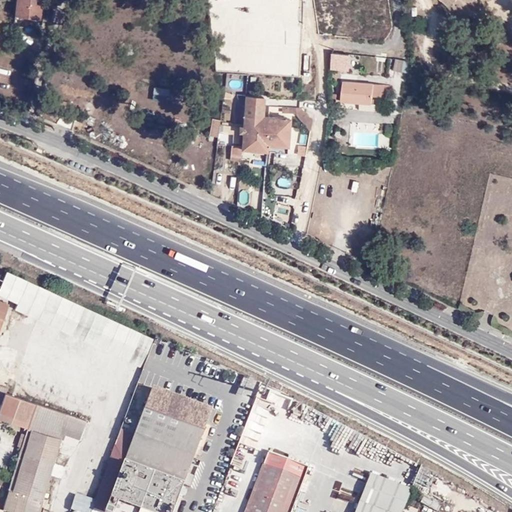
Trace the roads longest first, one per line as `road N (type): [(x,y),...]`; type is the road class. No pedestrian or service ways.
road 1 (tertiary): [(511,351),(0,118)]
road 2 (motorway): [(239,332),(511,493)]
road 3 (motorway): [(280,313),(0,189)]
road 4 (motorway): [(239,332),(511,460)]
road 5 (motorway): [(0,225),(239,332)]
road 6 (motorway): [(511,422),(280,313)]
road 7 (motorway): [(511,399),(280,313)]
